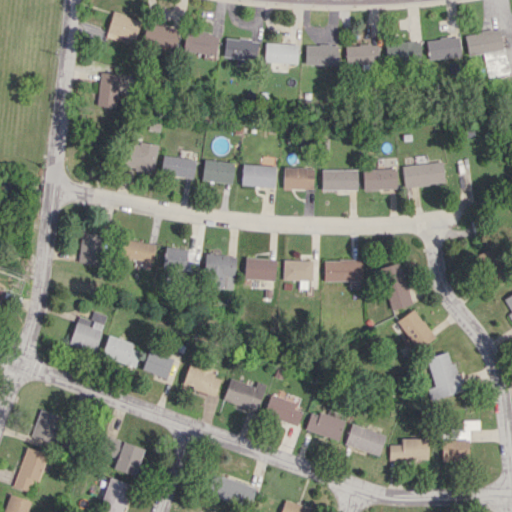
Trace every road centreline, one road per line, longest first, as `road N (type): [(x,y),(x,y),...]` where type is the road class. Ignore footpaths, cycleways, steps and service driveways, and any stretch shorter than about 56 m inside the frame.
road 1 (residential): [(511,494),(419,497),(351,485),(0,355)]
road 2 (residential): [(0,415),(40,276),(71,0)]
road 3 (residential): [(458,216),(295,225),(209,217),(50,183)]
road 4 (residential): [(510,511),(502,397),(486,349),(437,275),(431,222)]
